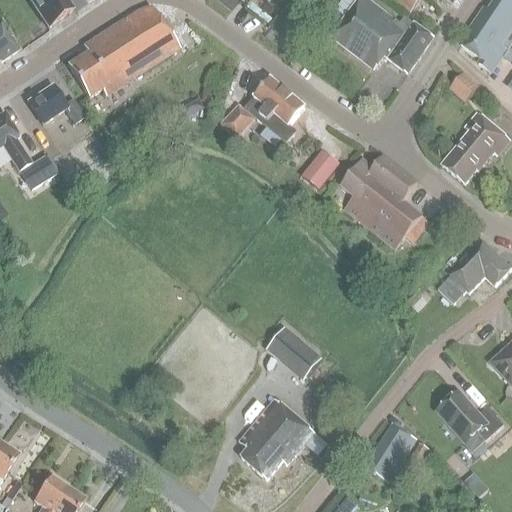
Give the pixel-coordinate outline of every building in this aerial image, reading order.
[(63,0),(28,0),(27,1),(49,32),(73,15),(63,1),(63,0)] [(231,0),(225,8),(232,13),(239,5),(232,0),(231,0)] [(408,77),(433,41),(405,21),(401,27),(365,0),(363,0),(332,41),(375,74),(386,61),(408,77)] [(388,0),(410,15),(421,0),(388,0)] [(511,43),(511,0),(499,0),(491,14),(486,11),(461,48),(482,62),(479,67),(491,74),(511,43)] [(181,51),(152,10),(134,17),(84,49),(88,56),(68,69),(89,101),(102,93),(106,99),(181,51)] [(300,22),(288,12),(271,34),(284,43),(300,22)] [(0,66),(19,54),(1,27),(0,27),(0,66)] [(480,91),(464,76),(449,92),(466,107),(480,91)] [(306,111),(271,82),(245,113),(240,108),(222,129),(239,143),(256,122),(287,148),(298,136),(290,130),(306,111)] [(65,107),(53,89),(28,105),(43,128),(65,113),(75,128),(86,121),(74,102),(65,107)] [(203,99),(203,106),(215,107),(217,94),(211,93),(203,99)] [(511,143),(478,116),(466,131),(470,135),(442,169),(465,189),(477,175),(479,176),(494,157),(497,160),(511,143)] [(30,164),(17,142),(20,140),(5,117),(0,119),(0,151),(3,150),(20,175),(21,175),(32,167),(30,164)] [(303,181),(321,194),(340,167),(322,154),(303,181)] [(419,186),(384,159),(371,175),(360,166),(341,190),(355,200),(345,213),(396,253),(406,241),(413,247),(430,226),(403,205),(419,186)] [(32,167),(21,175),(32,193),(56,178),(44,160),(32,167)] [(511,273),(511,272),(483,246),(438,292),(455,308),(467,295),(470,298),(486,281),(496,291),(511,273)] [(267,355),(304,386),(323,363),(286,332),(267,355)] [(511,347),(491,367),(511,389),(511,347)] [(488,411),(479,419),(458,396),(438,414),(467,447),(479,437),(486,445),(505,429),(488,411)] [(316,437),(276,403),(240,446),(249,454),(242,462),(268,484),(283,465),(287,469),(295,460),(296,461),(316,437)] [(417,442),(393,427),(365,472),(389,487),(417,442)] [(0,487),(20,458),(3,446),(0,450),(0,487)] [(430,453),(419,447),(411,462),(421,468),(430,453)] [(54,511),(69,491),(52,479),(34,505),(43,511),(42,511),(54,511)] [(490,494),(478,481),(467,490),(479,503),(490,494)] [(80,511),(86,503),(69,491),(54,511),(80,511)] [(348,499),(339,511),(357,511),(360,508),(348,499)]
